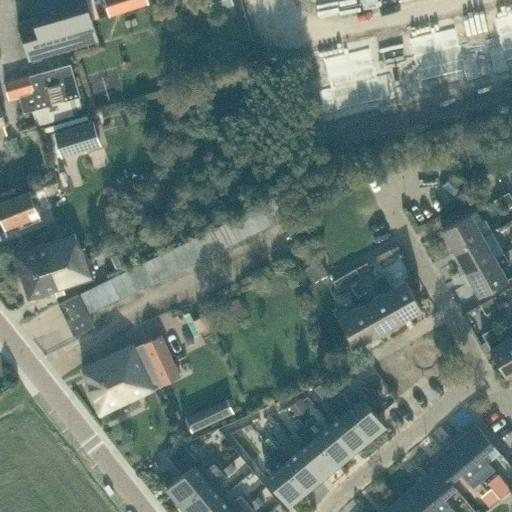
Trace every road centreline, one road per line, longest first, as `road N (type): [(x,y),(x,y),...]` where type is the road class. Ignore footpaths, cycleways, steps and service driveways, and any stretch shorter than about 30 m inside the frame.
road 1 (residential): [(472,374),(471,353),(386,201),(448,169)]
road 2 (tertiary): [(148,511),(0,321)]
road 3 (residential): [(326,511),(472,374)]
road 4 (residential): [(258,0),(268,37),(422,0)]
